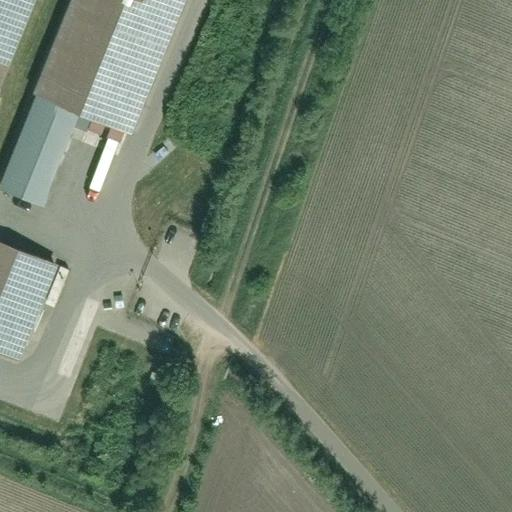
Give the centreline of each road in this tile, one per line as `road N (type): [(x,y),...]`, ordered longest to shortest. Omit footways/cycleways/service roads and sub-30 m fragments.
road 1 (track): [(344,0),(172,511)]
road 2 (unknown): [(118,237),(209,0)]
road 3 (track): [(233,329),(394,511)]
road 4 (unknown): [(118,237),(49,366),(16,374),(0,368)]
road 5 (unknown): [(233,329),(118,237)]
